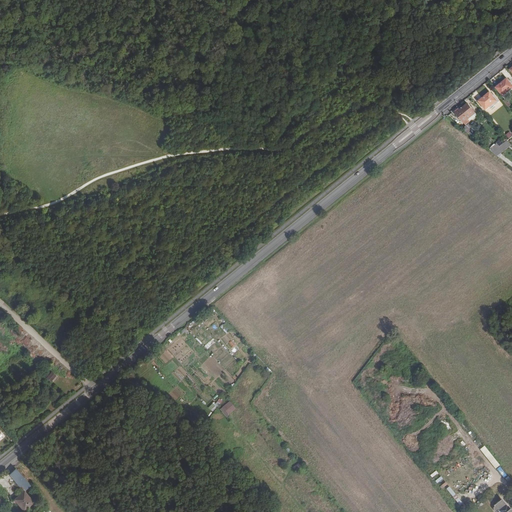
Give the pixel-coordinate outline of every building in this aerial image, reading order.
[(504,96),(511,89),(511,84),(508,79),(497,88),(504,96)] [(494,104),(497,101),(491,93),(480,102),(487,110),(490,107),(492,109),(496,107),(494,104)] [(457,114),(464,123),(468,120),(476,114),(468,104),(461,110),(460,109),(457,112),(458,113),(457,114)] [(478,116),(476,114),(468,120),(470,123),(478,116)] [(507,140),(502,145),(499,142),(490,149),(497,157),(511,145),(507,140)] [(8,294),(19,299),(24,288),(14,283),(8,294)] [(51,382),(56,375),(52,371),(46,378),(51,382)] [(223,408),(228,415),(236,409),(230,402),(223,408)] [(476,443),(474,445),(481,454),(483,452),(476,443)] [(501,467),(497,469),(503,477),(506,476),(501,467)] [(26,492),(31,488),(16,471),(10,476),(20,489),(22,487),(26,492)] [(446,488),(453,497),(456,494),(449,486),(446,488)] [(28,507),(33,503),(24,492),(18,497),(20,499),(16,502),(24,511),(27,508),(28,509),(29,508),(28,507)] [(460,506),(463,504),(458,497),(455,499),(460,506)] [(511,511),(505,504),(505,505),(501,499),(494,506),(494,510),(495,511),(498,511),(511,511)]
